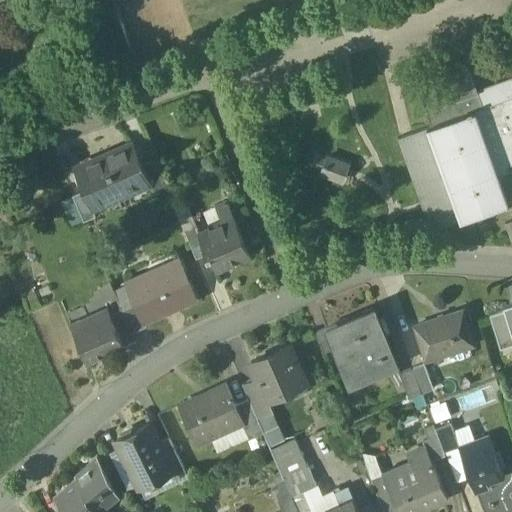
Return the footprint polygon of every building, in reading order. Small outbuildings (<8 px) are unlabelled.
[(468,66),(416,84),(431,126),(483,107),(477,90),(472,76),(468,66)] [(511,77),(477,90),(483,107),(511,97),(511,77)] [(431,126),(427,128),(460,220),(460,221),(508,204),(498,175),(509,172),(507,166),(511,164),(511,97),(483,107),(431,126)] [(405,136),(398,139),(422,205),(431,231),(460,220),(427,128),(405,136)] [(133,143),(104,156),(120,194),(149,182),(150,181),(143,165),(133,143)] [(104,156),(74,169),(84,191),(91,207),(92,207),(120,194),(104,156)] [(348,166),(327,158),(325,162),(322,171),(321,175),(341,183),(344,175),(348,166)] [(325,162),(317,159),(314,167),(322,171),(325,162)] [(165,186),(154,160),(143,165),(150,181),(149,182),(153,191),(165,186)] [(91,207),(84,191),(73,195),(84,221),(95,216),(92,207),(91,207)] [(197,226),(187,204),(175,210),(185,232),(197,226)] [(234,218),(198,233),(208,255),(209,254),(217,272),(228,267),(227,265),(250,255),(234,218)] [(178,259),(126,282),(136,305),(143,321),(144,321),(195,298),(178,259)] [(36,307),(30,293),(22,296),(29,310),(36,307)] [(511,302),(503,305),(505,310),(490,315),(500,349),(511,345),(511,302)] [(136,305),(122,311),(132,332),(146,326),(144,321),(143,321),(136,305)] [(374,307),(327,327),(335,348),(350,383),(397,363),(374,307)] [(107,308),(71,324),(87,361),(124,345),(120,338),(111,316),(107,308)] [(463,310),(415,325),(426,359),(474,344),(463,310)] [(132,332),(122,311),(111,316),(120,338),(132,333),(132,332)] [(335,348),(327,327),(316,332),(325,352),(335,348)] [(288,344),(251,361),(258,376),(259,375),(269,397),(292,387),(289,380),(302,375),(288,344)] [(425,363),(413,367),(422,392),(434,387),(425,363)] [(413,367),(400,373),(409,397),(422,392),(413,367)] [(258,376),(242,383),(249,398),(257,416),(274,408),(269,397),(259,375),(258,376)] [(226,383),(180,404),(197,442),(242,422),(243,421),(236,404),(226,383)] [(257,416),(249,398),(236,404),(243,421),(242,422),(249,437),(264,430),(257,416)] [(431,405),(439,420),(452,413),(445,399),(431,405)] [(451,421),(435,428),(438,434),(444,451),(460,445),(451,421)] [(158,442),(149,423),(117,439),(138,482),(143,480),(144,482),(149,484),(156,480),(157,476),(156,474),(170,467),(158,442)] [(444,451),(438,434),(424,440),(426,445),(432,459),(445,454),(444,451)] [(185,469),(169,437),(158,442),(170,467),(174,475),(185,469)] [(297,441),(273,451),(284,476),(285,476),(284,475),(308,464),(297,441)] [(491,442),(461,453),(473,485),(503,474),(491,442)] [(432,459),(426,445),(407,453),(410,461),(382,472),(388,484),(397,506),(399,511),(430,498),(432,504),(448,497),(432,459)] [(121,495),(98,458),(74,474),(78,480),(97,510),(121,495)] [(308,464),(284,475),(285,476),(292,492),(293,494),(304,489),(317,484),(308,464)] [(382,472),(371,477),(376,489),(388,484),(382,472)] [(78,480),(54,495),(64,511),(97,511),(97,510),(78,480)] [(317,484),(304,489),(314,511),(321,511),(328,509),(324,499),(317,484)] [(388,484),(376,489),(385,511),(397,506),(388,484)] [(349,487),(335,493),(336,494),(324,499),(328,509),(354,497),(349,487)] [(314,511),(304,489),(293,494),(292,494),(299,511),(314,511)] [(292,492),(278,499),(283,511),(299,511),(292,494),(293,494),(292,492)] [(321,511),(360,511),(354,497),(328,509),(321,511)]
